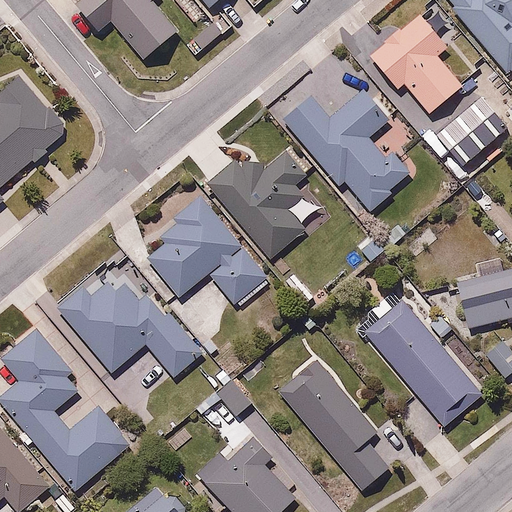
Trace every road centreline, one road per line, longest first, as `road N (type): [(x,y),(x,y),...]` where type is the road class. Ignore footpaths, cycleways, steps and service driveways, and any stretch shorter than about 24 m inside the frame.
road 1 (residential): [(328,0),(148,148)]
road 2 (residential): [(148,148),(0,275)]
road 3 (residential): [(148,148),(27,0)]
